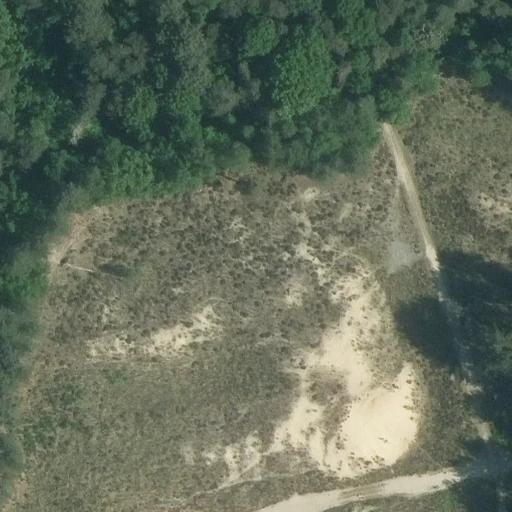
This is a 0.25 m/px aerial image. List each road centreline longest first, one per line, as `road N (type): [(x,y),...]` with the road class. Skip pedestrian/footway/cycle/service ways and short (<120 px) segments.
road 1 (track): [(311,85),(0,179)]
road 2 (track): [(511,24),(311,85)]
